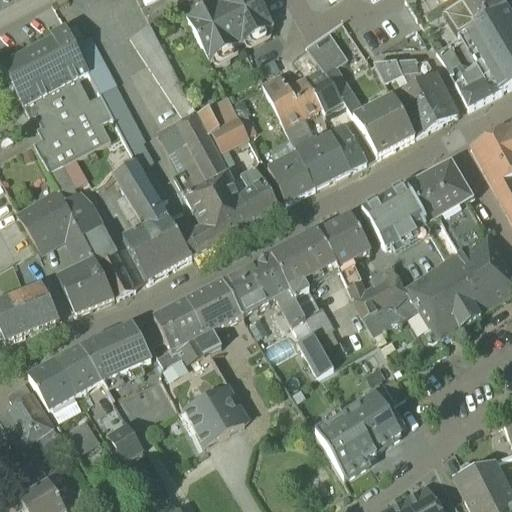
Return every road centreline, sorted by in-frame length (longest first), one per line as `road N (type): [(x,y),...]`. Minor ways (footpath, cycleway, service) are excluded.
road 1 (residential): [(0,369),(183,290),(450,149)]
road 2 (residential): [(355,511),(511,419)]
